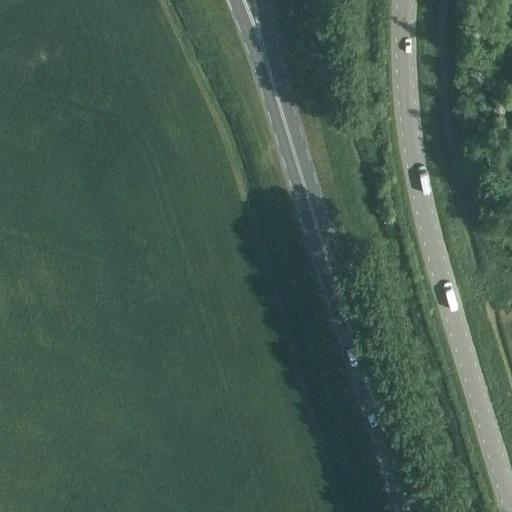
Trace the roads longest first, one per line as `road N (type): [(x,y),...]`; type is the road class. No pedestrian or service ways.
road 1 (tertiary): [(511,511),(423,219),(406,123),(404,0)]
road 2 (primary): [(408,511),(271,82)]
